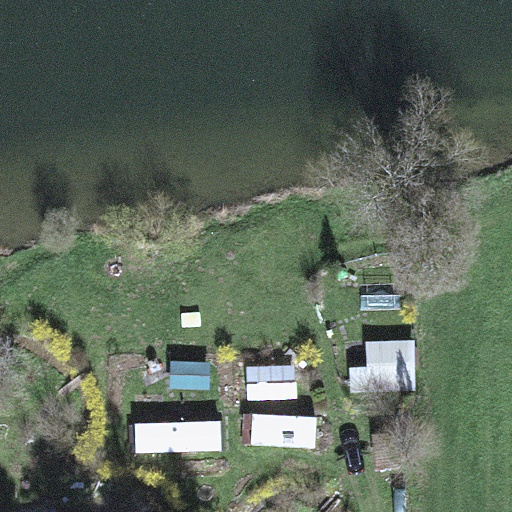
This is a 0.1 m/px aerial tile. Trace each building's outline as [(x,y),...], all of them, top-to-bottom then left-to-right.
[(401,282),(366,285),(367,307),(403,304),(401,282)] [(417,341),(368,342),(369,368),(352,368),(352,392),(418,391),(417,341)] [(211,362),(171,362),(171,390),(211,390),(211,362)] [(297,365),(249,365),(249,399),(297,400),(297,365)] [(320,416),(255,413),(254,447),(318,450),(320,416)] [(223,421),(137,423),(138,455),(224,452),(223,421)]
